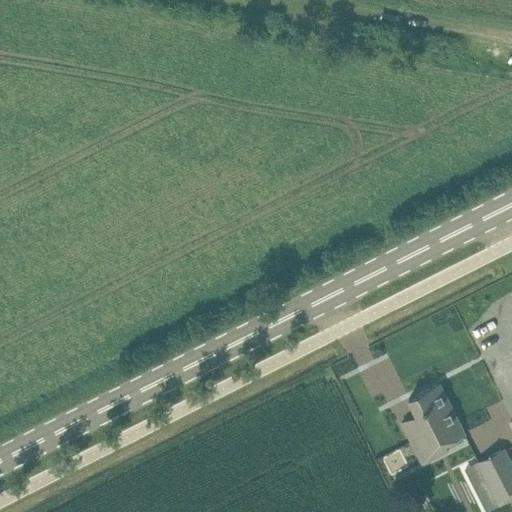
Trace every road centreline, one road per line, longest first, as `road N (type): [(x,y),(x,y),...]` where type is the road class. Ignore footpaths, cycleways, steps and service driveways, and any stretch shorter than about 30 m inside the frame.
road 1 (primary): [(0,465),(511,207)]
road 2 (track): [(221,0),(511,44)]
